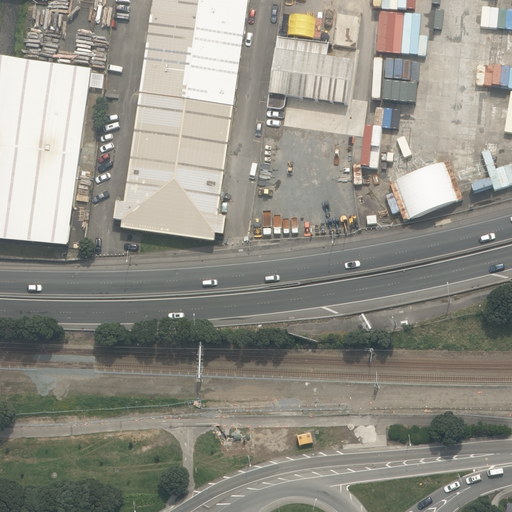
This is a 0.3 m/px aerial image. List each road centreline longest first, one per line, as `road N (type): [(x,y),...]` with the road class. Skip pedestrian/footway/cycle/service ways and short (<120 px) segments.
road 1 (trunk): [(0,280),(262,273),(511,226)]
road 2 (trunk): [(511,257),(296,300),(0,310)]
road 3 (trunk): [(181,511),(234,482),(309,463),(511,451)]
road 4 (secondary): [(290,485),(511,455)]
